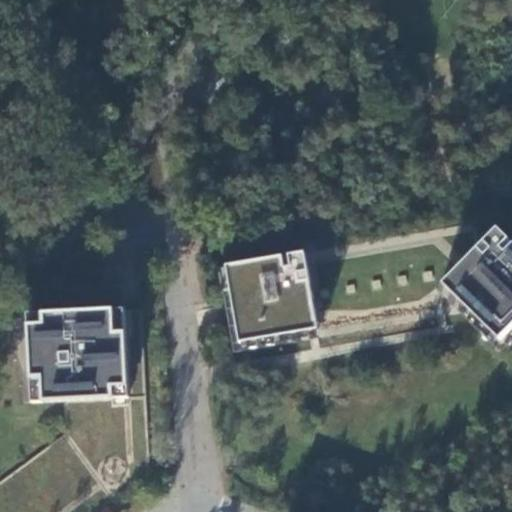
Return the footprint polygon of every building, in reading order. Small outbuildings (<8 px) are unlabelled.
[(511,241),(499,229),(444,285),(445,287),(501,341),(511,330),(511,241)] [(312,293),(305,253),(226,267),(240,344),(316,330),(318,330),(312,293)] [(317,338),(316,330),(240,344),(226,267),(219,268),(234,353),(317,338)] [(445,287),(440,293),(501,353),(511,341),(511,330),(501,341),(445,287)] [(125,310),(116,311),(117,332),(126,332),(125,310)] [(116,311),(45,315),(45,325),(29,326),(32,379),(41,378),(43,403),(114,399),(114,388),(129,387),(126,332),(117,332),(116,311)] [(45,315),(28,315),(29,326),(45,325),(45,315)] [(41,378),(32,379),(33,403),(43,403),(41,378)] [(129,387),(114,388),(114,399),(130,398),(129,387)]
